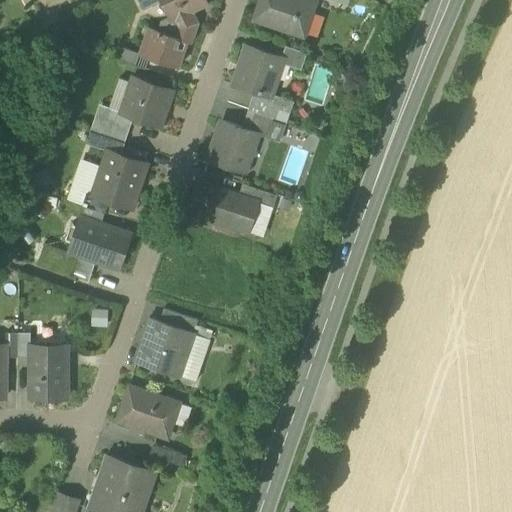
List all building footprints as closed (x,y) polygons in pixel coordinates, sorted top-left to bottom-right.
[(161,0),(170,17),(172,21),(174,20),(193,11),(209,3),(207,0),(161,0)] [(261,0),(255,19),(304,36),(316,1),(314,0),(261,0)] [(193,11),(174,20),(177,27),(175,35),(159,30),(149,26),(140,53),(140,54),(149,57),(179,67),(188,41),(191,43),(198,22),(193,11)] [(162,20),(159,30),(175,35),(177,27),(174,20),(172,21),(170,17),(162,20)] [(255,91),(271,96),(271,95),(284,58),(247,45),(234,84),(255,91)] [(284,58),(308,66),(312,55),(287,46),(284,58)] [(120,60),(145,69),(149,57),(140,54),(140,53),(124,47),(120,60)] [(134,117),(161,126),(173,91),(133,77),(121,112),(134,117)] [(255,91),(249,110),(287,122),(294,102),(271,95),(271,96),(255,91)] [(98,104),(89,131),(125,143),(134,117),(121,112),(98,104)] [(280,141),(287,122),(249,110),(243,128),(258,133),(258,134),(280,141)] [(209,159),(245,171),(258,134),(258,133),(243,128),(222,121),(209,159)] [(121,155),(125,143),(89,131),(85,143),(108,151),(121,155)] [(115,202),(132,208),(147,164),(121,155),(108,151),(94,195),(115,202)] [(189,212),(248,232),(258,202),(259,201),(239,194),(199,181),(189,212)] [(258,202),(274,207),(278,195),(243,183),(239,194),(259,201),(258,202)] [(88,193),(83,205),(111,214),(115,202),(94,195),(88,193)] [(55,208),(71,214),(75,202),(59,197),(55,208)] [(107,226),(111,214),(83,205),(75,202),(71,214),(81,217),(107,226)] [(94,261),(119,269),(131,234),(107,226),(81,217),(69,252),(78,255),(94,261)] [(37,265),(71,277),(78,255),(69,252),(44,244),(37,265)] [(94,261),(78,255),(71,277),(86,282),(94,261)] [(192,332),(194,332),(199,320),(164,308),(160,320),(193,331),(192,332)] [(138,363),(177,376),(192,332),(193,331),(160,320),(153,317),(138,363)] [(6,357),(18,357),(18,333),(6,333),(6,345),(6,357)] [(30,333),(18,333),(18,357),(30,358),(30,345),(30,333)] [(30,398),(67,398),(67,346),(30,345),(30,358),(30,398)] [(168,438),(173,422),(179,403),(180,402),(130,385),(118,421),(132,426),(132,428),(143,431),(144,430),(168,438)] [(191,407),(179,403),(173,422),(184,426),(191,407)] [(149,455),(184,467),(187,456),(153,444),(149,455)] [(88,509),(97,511),(123,511),(124,511),(128,511),(142,511),(157,471),(111,455),(99,489),(95,488),(88,509)] [(76,511),(80,501),(57,493),(54,503),(51,511),(76,511)]
